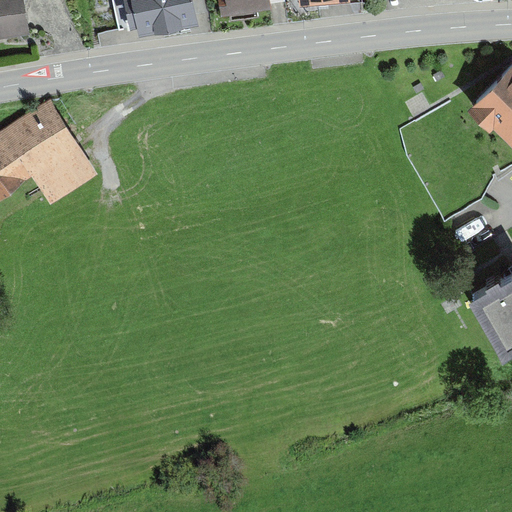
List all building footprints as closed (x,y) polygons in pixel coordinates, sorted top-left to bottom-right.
[(24,0),(0,0),(0,38),(30,33),(24,0)] [(191,0),(123,0),(130,31),(136,29),(138,39),(198,27),(191,0)] [(219,0),(222,15),(270,8),(269,3),(268,0),(219,0)] [(511,70),(474,111),(511,147),(511,70)] [(102,172),(54,98),(8,128),(14,139),(0,148),(0,199),(38,175),(56,202),(102,172)] [(511,279),(471,303),(499,353),(511,345),(511,279)]
